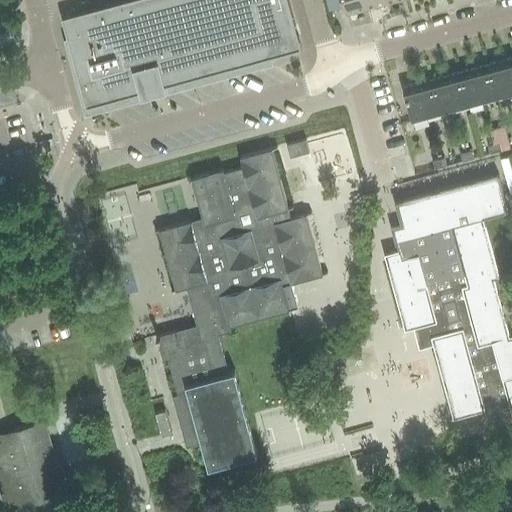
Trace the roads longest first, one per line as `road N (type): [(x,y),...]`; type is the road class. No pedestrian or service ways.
road 1 (unclassified): [(49,66),(69,135),(98,143),(310,86),(331,63)]
road 2 (unclassified): [(350,58),(511,15)]
road 3 (unclassified): [(350,58),(385,187)]
